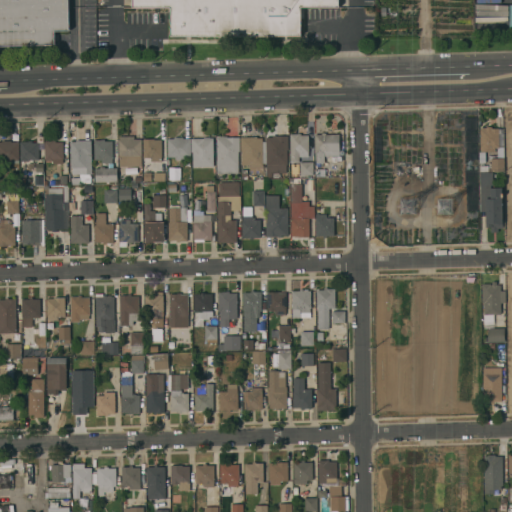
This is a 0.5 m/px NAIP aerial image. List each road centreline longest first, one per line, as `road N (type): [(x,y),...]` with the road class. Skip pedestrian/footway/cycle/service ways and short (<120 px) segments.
road 1 (residential): [(0,272),(511,257)]
road 2 (residential): [(0,446),(511,431)]
road 3 (residential): [(359,95),(364,511)]
road 4 (primary): [(0,105),(359,95)]
road 5 (primary): [(358,71),(7,82)]
road 6 (primary): [(359,95),(511,89)]
road 7 (primary): [(491,67),(358,71)]
